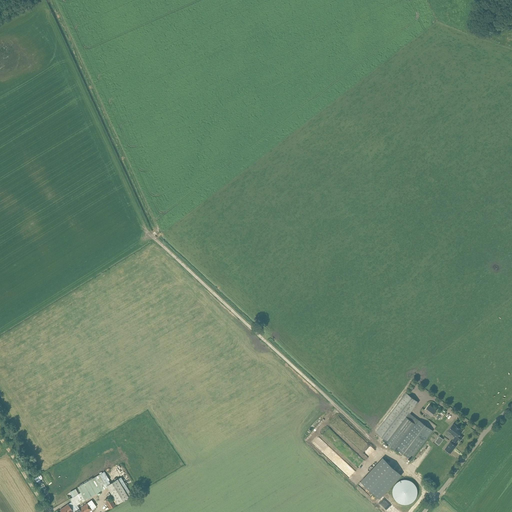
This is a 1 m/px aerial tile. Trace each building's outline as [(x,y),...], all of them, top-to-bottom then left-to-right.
[(418,402),(406,392),(376,431),(388,441),(396,447),(411,459),(433,431),(409,413),(418,402)] [(429,404),(424,411),(427,413),(425,416),(428,418),(431,415),(432,416),(437,410),(429,404)] [(457,426),(453,424),(448,430),(453,434),(452,435),(455,437),(451,442),(451,441),(445,449),(450,453),(456,446),(455,444),(458,439),(460,441),(463,437),(459,435),(463,431),(459,428),(457,426)] [(439,436),(434,441),(438,445),(443,439),(439,436)] [(320,437),(314,442),(324,453),(329,448),(320,437)] [(402,475),(383,458),(361,481),(379,498),(402,475)] [(106,486),(109,484),(102,473),(78,487),(81,492),(70,499),(74,506),(107,487),(106,486)] [(118,479),(106,486),(107,487),(117,504),(128,497),(118,479)] [(417,495),(418,492),(417,489),(416,486),(414,483),(411,481),(408,480),(405,480),(402,480),(399,481),(397,483),(395,485),(393,488),(393,492),(393,496),(395,499),(397,501),(399,503),(402,504),(405,505),(408,504),(411,503),(414,501),(416,498),(417,495)] [(115,505),(111,499),(105,502),(109,509),(115,505)] [(73,510),(68,504),(60,510),(61,511),(88,511),(96,507),(91,500),(74,511),(73,511),(72,510),(73,510)]
